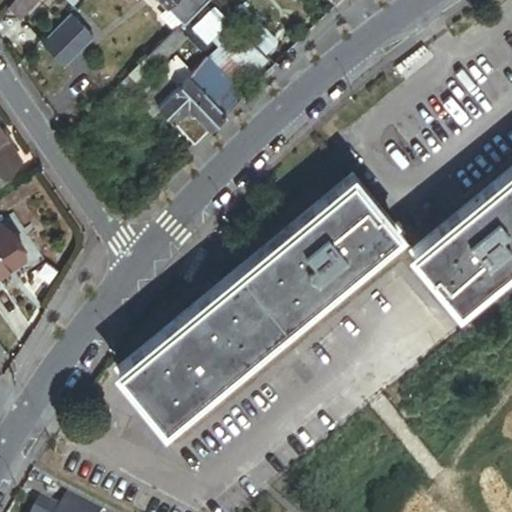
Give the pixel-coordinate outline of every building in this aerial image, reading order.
[(14,0),(8,7),(20,19),(38,0),(14,0)] [(172,0),(166,7),(182,24),(199,8),(191,0),(172,0)] [(64,65),(80,48),(78,45),(91,32),(70,12),(40,42),(64,65)] [(239,25),(245,31),(252,24),(246,18),(239,25)] [(242,33),(261,51),(272,40),(254,22),(252,24),(245,31),(242,33)] [(185,38),(175,28),(126,75),(136,85),(185,38)] [(78,45),(80,48),(94,35),(91,32),(78,45)] [(220,41),(203,57),(236,90),(252,73),(220,41)] [(223,112),(241,94),(236,90),(203,57),(185,75),(223,112)] [(207,128),(223,112),(185,75),(173,88),(156,105),(155,106),(170,121),(185,106),(207,128)] [(156,105),(173,88),(163,78),(151,89),(146,95),(156,105)] [(146,95),(151,89),(147,85),(142,91),(146,95)] [(192,143),(207,128),(185,106),(170,121),(192,143)] [(0,131),(0,173),(19,161),(0,131)] [(511,163),(406,250),(451,305),(511,255),(511,163)] [(345,176),(111,369),(156,423),(390,231),(345,176)] [(0,274),(24,259),(1,223),(0,223),(0,274)]
